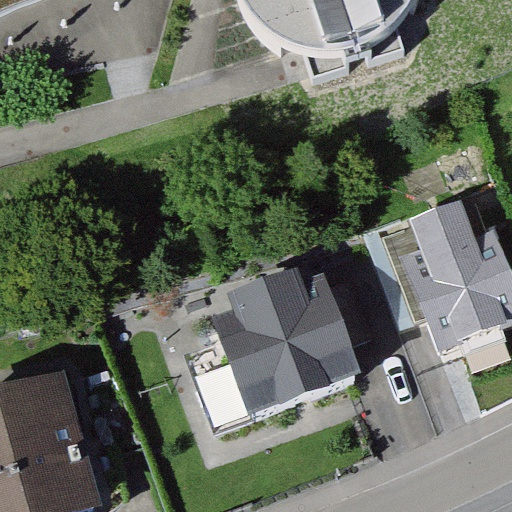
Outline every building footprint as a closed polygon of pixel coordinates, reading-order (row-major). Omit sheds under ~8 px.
[(0,0),(0,28),(85,0),(0,0)] [(237,0),(239,11),(253,37),(275,57),(301,70),(331,74),(360,68),(386,54),(406,33),(419,6),(419,0),(237,0)] [(511,288),(494,239),(396,273),(432,374),(511,345),(511,288)] [(344,323),(210,369),(242,462),(302,441),(310,465),(361,447),(343,395),(366,387),(344,323)] [(85,511),(51,388),(0,401),(0,511),(85,511)]
